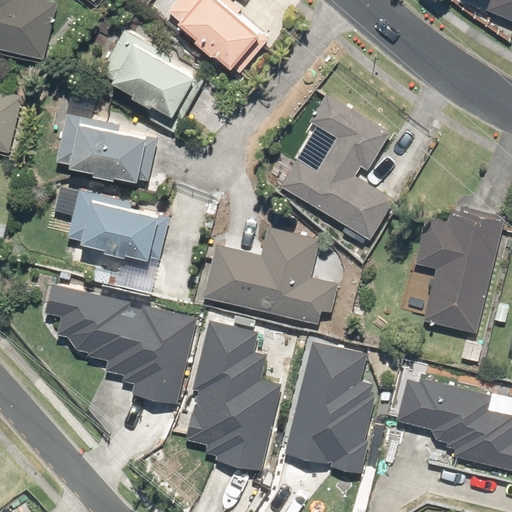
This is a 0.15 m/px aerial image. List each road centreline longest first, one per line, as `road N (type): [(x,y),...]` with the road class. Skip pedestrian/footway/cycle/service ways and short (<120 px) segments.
road 1 (residential): [(370,0),(511,102)]
road 2 (residential): [(0,389),(114,511)]
